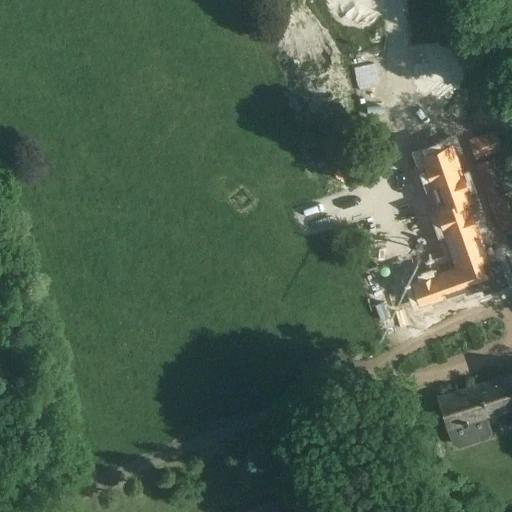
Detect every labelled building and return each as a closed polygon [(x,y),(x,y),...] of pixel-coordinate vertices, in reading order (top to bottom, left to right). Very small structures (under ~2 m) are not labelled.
[(469,140),(477,160),(504,150),(496,130),(469,140)] [(504,290),(452,150),(451,146),(429,154),(428,150),(415,155),(419,169),(423,167),(439,211),(435,212),(451,261),(432,268),(435,276),(436,280),(430,282),(429,278),(408,285),(412,297),(408,298),(413,315),(432,309),(431,305),(466,293),(468,297),(484,292),(486,297),(504,290)] [(494,196),(511,189),(511,150),(482,162),(494,196)] [(507,230),(511,228),(511,189),(494,196),(507,230)] [(486,436),(489,431),(484,415),(511,405),(511,373),(504,376),(458,391),(457,391),(439,397),(440,402),(448,426),(453,442),(458,445),(486,436)] [(280,511),(276,500),(243,511),(280,511)]
